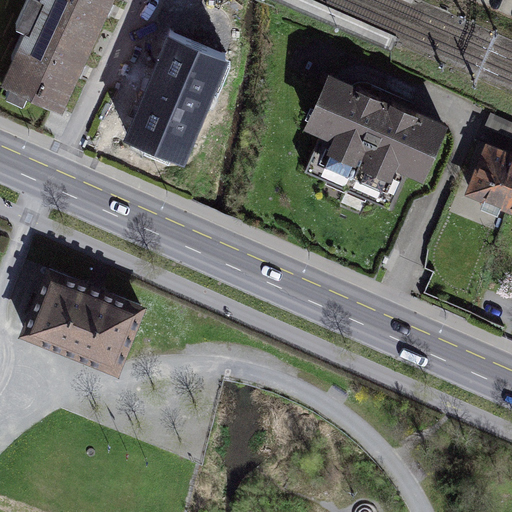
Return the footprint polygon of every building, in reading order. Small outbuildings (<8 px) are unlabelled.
[(36,0),(32,10),(98,37),(113,0),(36,0)] [(32,10),(5,75),(71,102),(98,37),(32,10)] [(226,49),(165,27),(125,137),(186,159),(226,49)] [(446,124),(327,72),(303,127),(327,137),(320,153),(389,182),(396,164),(423,176),(446,124)] [(473,189),(509,203),(511,194),(511,153),(490,145),(473,189)] [(49,269),(25,334),(115,367),(139,302),(49,269)]
